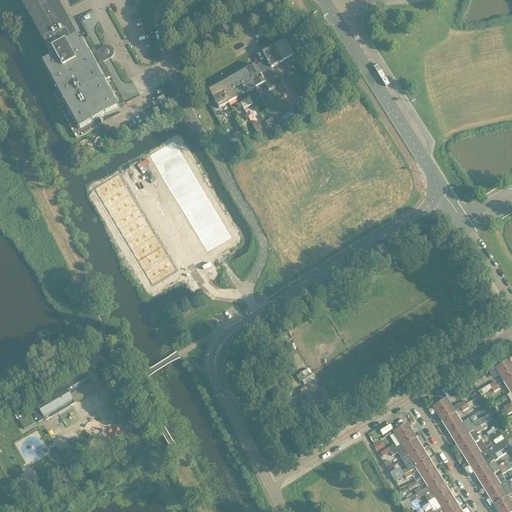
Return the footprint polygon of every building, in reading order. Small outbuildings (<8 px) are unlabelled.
[(111,77),(97,51),(89,37),(80,42),(57,0),(20,0),(49,52),(53,57),(42,63),(79,130),(120,107),(105,81),(111,77)] [(286,40),(279,44),(274,47),(283,62),(295,56),(286,40)] [(274,47),(262,53),(267,60),(272,69),(283,62),(274,47)] [(267,60),(256,66),(265,83),(269,90),(276,86),(273,79),(276,77),(272,69),(267,60)] [(255,65),(245,71),(255,89),(265,83),(256,66),(255,65)] [(245,71),(236,76),(247,94),(255,89),(245,71)] [(236,76),(228,80),(238,98),(247,94),(236,76)] [(228,80),(219,85),(229,104),(238,98),(228,80)] [(219,85),(209,91),(219,109),(229,104),(219,85)] [(170,107),(164,96),(157,100),(163,110),(170,107)] [(292,112),(282,118),(285,123),(295,118),(292,112)] [(267,120),(270,129),(277,126),(274,118),(267,120)] [(261,125),(255,128),(260,137),(266,134),(261,125)] [(244,135),(230,143),(234,150),(248,142),(244,135)] [(173,142),(150,156),(156,167),(180,152),(173,142)] [(180,152),(156,167),(162,177),(186,163),(180,152)] [(186,163),(162,177),(168,187),(192,173),(186,163)] [(192,173),(168,187),(174,198),(198,183),(192,173)] [(119,175),(95,189),(101,200),(125,185),(119,175)] [(198,183),(174,198),(180,208),(204,194),(198,183)] [(125,185),(101,200),(107,210),(131,196),(125,185)] [(204,194),(180,208),(187,218),(210,204),(204,194)] [(131,196),(107,210),(113,220),(137,206),(131,196)] [(210,204),(187,218),(193,228),(217,214),(210,204)] [(137,206),(113,220),(119,230),(143,216),(137,206)] [(217,214),(193,228),(199,239),(223,225),(217,214)] [(143,216),(119,230),(126,241),(149,226),(143,216)] [(223,225),(199,239),(207,252),(231,238),(223,225)] [(149,226),(126,241),(132,251),(156,237),(149,226)] [(156,237),(132,251),(138,261),(162,247),(156,237)] [(162,247),(138,261),(144,272),(168,257),(162,247)] [(168,257),(144,272),(152,285),(176,271),(168,257)] [(279,339),(272,342),(275,348),(276,347),(285,362),(291,359),(279,339)] [(496,368),(504,382),(511,376),(511,366),(508,360),(496,368)] [(309,370),(296,377),(300,383),(306,379),(305,379),(312,375),(309,370)] [(76,403),(71,396),(92,384),(85,374),(58,390),(57,389),(35,402),(46,421),(76,403)] [(477,375),(472,379),(475,384),(480,380),(477,375)] [(469,385),(460,391),(465,398),(474,392),(469,385)] [(489,385),(479,392),(481,396),(492,389),(489,385)] [(305,388),(300,392),(304,399),(310,395),(305,388)] [(286,396),(277,411),(284,414),(292,400),(290,399),(292,395),(288,393),(286,396)] [(434,407),(442,421),(454,413),(451,408),(446,399),(434,407)] [(302,409),(306,415),(313,410),(309,404),(302,409)] [(459,404),(451,408),(454,413),(462,408),(461,408),(459,404)] [(332,408),(319,417),(322,421),(324,420),(335,412),(332,408)] [(293,409),(285,416),(296,432),(312,421),(310,419),(309,420),(306,415),(302,409),(295,413),(293,409)] [(454,413),(442,421),(449,431),(461,424),(454,413)] [(489,415),(482,419),(485,423),(491,419),(489,415)] [(31,426),(26,417),(21,419),(25,428),(31,426)] [(461,424),(449,431),(455,442),(468,434),(474,430),(480,426),(484,424),(485,423),(482,419),(482,418),(472,425),(468,419),(461,424)] [(394,432),(402,445),(415,438),(407,424),(394,432)] [(474,432),(468,435),(468,434),(455,442),(462,452),(474,445),(474,444),(479,440),(474,432)] [(396,449),(390,453),(392,457),(398,453),(402,461),(409,456),(422,448),(415,438),(402,445),(396,450),(396,449)] [(505,440),(501,442),(504,446),(505,449),(510,446),(506,440),(506,439),(505,440)] [(382,440),(374,445),(378,451),(386,446),(382,440)] [(468,463),(488,451),(491,449),(494,447),(491,443),(486,447),(482,441),(475,446),(474,445),(462,452),(468,463)] [(410,457),(403,461),(407,469),(409,472),(416,468),(416,467),(428,459),(422,448),(409,456),(410,457)] [(387,449),(380,453),(383,457),(390,453),(387,449)] [(475,473),(494,461),(498,459),(491,449),(488,451),(468,463),(475,473)] [(428,459),(416,467),(416,468),(422,477),(435,469),(428,459)] [(493,475),(501,471),(510,465),(508,461),(498,467),(494,461),(475,473),(481,484),(494,476),(493,475)] [(511,469),(511,468),(510,465),(501,471),(503,475),(511,469)] [(435,469),(422,477),(429,488),(441,480),(435,469)] [(398,470),(390,475),(395,481),(404,475),(404,474),(402,472),(401,470),(398,470)] [(500,486),(499,485),(505,481),(501,474),(495,478),(494,476),(481,484),(488,494),(501,487),(500,486)] [(417,495),(409,500),(411,504),(419,499),(424,496),(428,503),(435,498),(448,490),(441,480),(429,488),(422,492),(417,495)] [(501,487),(488,494),(495,505),(507,497),(511,494),(511,490),(507,483),(507,482),(500,486),(501,487)] [(454,501),(448,490),(435,498),(442,508),(442,509),(454,501)] [(511,511),(511,505),(507,497),(495,505),(499,511),(511,511)] [(442,508),(435,511),(459,511),(461,511),(454,501),(442,509),(442,508)]
